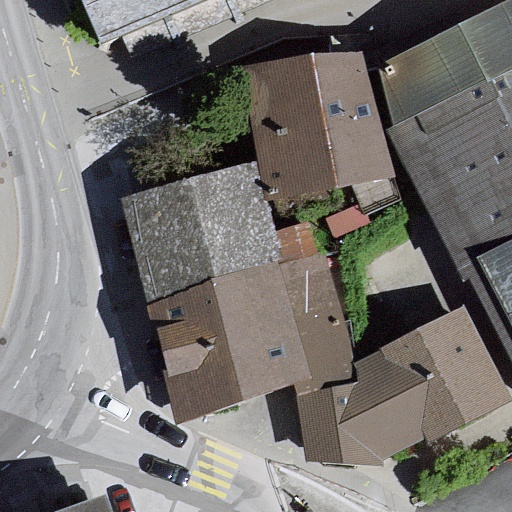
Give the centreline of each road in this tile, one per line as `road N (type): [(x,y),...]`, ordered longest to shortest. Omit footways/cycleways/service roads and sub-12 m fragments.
road 1 (tertiary): [(0,12),(57,224),(50,306),(17,381)]
road 2 (residential): [(17,381),(312,511)]
